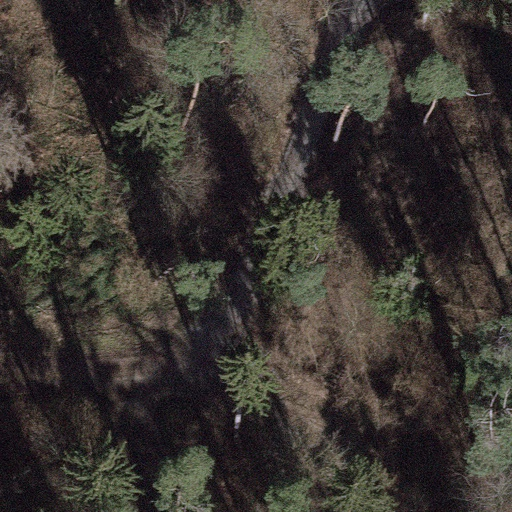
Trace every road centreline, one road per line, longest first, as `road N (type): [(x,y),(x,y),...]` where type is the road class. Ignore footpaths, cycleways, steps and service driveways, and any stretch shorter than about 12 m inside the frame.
road 1 (track): [(207,400),(347,0)]
road 2 (track): [(376,511),(319,437),(207,400)]
road 3 (track): [(154,511),(129,375)]
road 4 (track): [(129,375),(0,381)]
